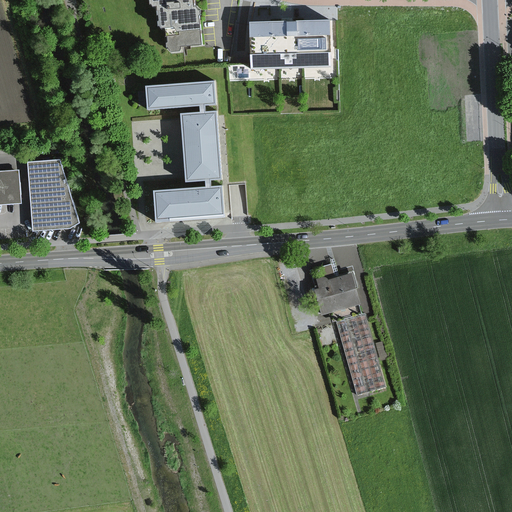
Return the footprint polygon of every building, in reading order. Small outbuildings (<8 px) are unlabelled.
[(156,0),(157,1),(166,1),(166,21),(169,21),(169,41),(211,41),(211,19),(208,19),(207,0),(156,0)] [(254,22),(256,71),(339,68),(337,20),(254,22)] [(224,75),(158,82),(161,106),(210,101),(215,101),(226,100),(224,75)] [(212,111),(193,113),(200,179),(217,178),(221,177),(234,176),(227,109),(217,110),(212,111)] [(66,161),(32,162),(36,233),(72,230),(64,186),(72,180),(66,161)] [(18,169),(0,169),(0,205),(20,204),(18,169)] [(87,222),(72,180),(64,186),(72,230),(87,222)] [(217,186),(165,190),(167,220),(237,215),(235,185),(222,186),(217,186)] [(353,269),(310,280),(319,317),(362,306),(353,269)] [(365,312),(336,319),(357,397),(386,390),(365,312)] [(383,408),(362,414),(378,472),(398,467),(383,408)]
